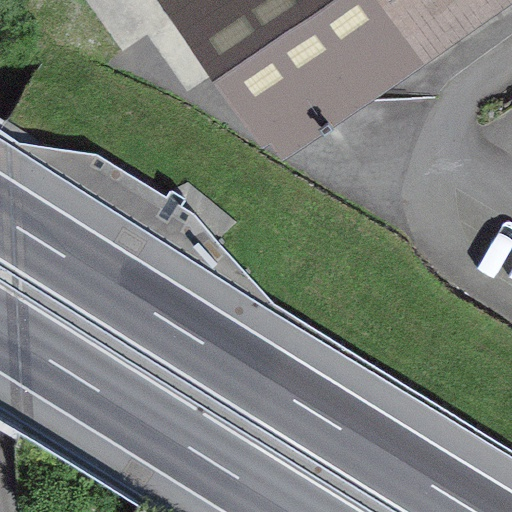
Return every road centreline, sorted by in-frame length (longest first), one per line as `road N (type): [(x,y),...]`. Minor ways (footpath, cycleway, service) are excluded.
road 1 (motorway): [(497,511),(0,214)]
road 2 (motorway): [(0,326),(308,511)]
